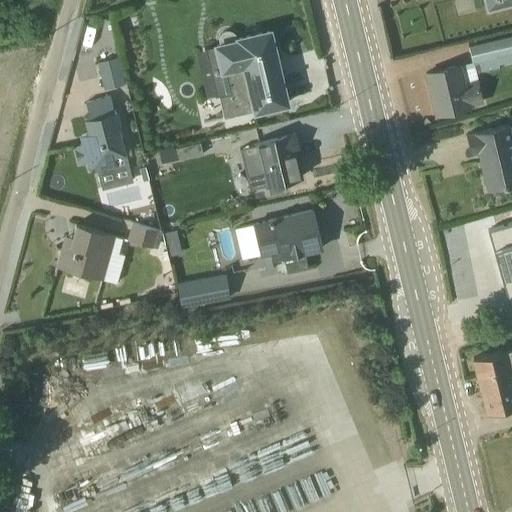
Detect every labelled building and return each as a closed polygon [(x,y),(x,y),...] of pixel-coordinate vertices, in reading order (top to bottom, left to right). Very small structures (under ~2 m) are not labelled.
[(511,1),(511,0),(481,0),(484,9),(511,1)] [(264,107),(285,102),(268,31),(239,37),(232,31),(227,30),(223,30),(221,32),(218,35),(217,41),(211,43),(217,68),(207,70),(213,96),(216,96),(221,117),(264,107)] [(511,36),(467,47),(471,62),(425,73),(425,78),(432,105),(434,115),(435,115),(482,103),(475,73),(498,68),(497,66),(511,61),(511,36)] [(95,62),(102,88),(123,83),(116,56),(95,62)] [(109,96),(85,102),(88,117),(84,118),(89,142),(73,146),(78,164),(86,162),(88,171),(114,164),(112,156),(124,153),(109,96)] [(253,143),(263,185),(298,177),(292,150),(296,149),(292,134),(289,135),(286,121),(264,126),(268,140),(253,143)] [(486,190),(511,183),(511,140),(508,124),(465,134),(469,152),(476,150),(486,190)] [(233,229),(240,257),(258,253),(259,256),(271,253),(272,261),(282,258),(285,272),(306,267),(303,252),(320,247),(311,210),(233,229)] [(125,240),(156,249),(160,230),(130,222),(125,240)] [(511,222),(486,230),(508,304),(511,302),(511,222)] [(60,248),(53,273),(54,273),(56,266),(115,281),(122,255),(116,253),(120,238),(113,236),(113,235),(75,224),(67,249),(55,246),(54,247),(60,248)] [(179,254),(175,231),(162,233),(167,257),(179,254)] [(174,276),(176,303),(227,300),(225,273),(174,276)] [(511,347),(472,357),(485,412),(511,404),(511,347)]
